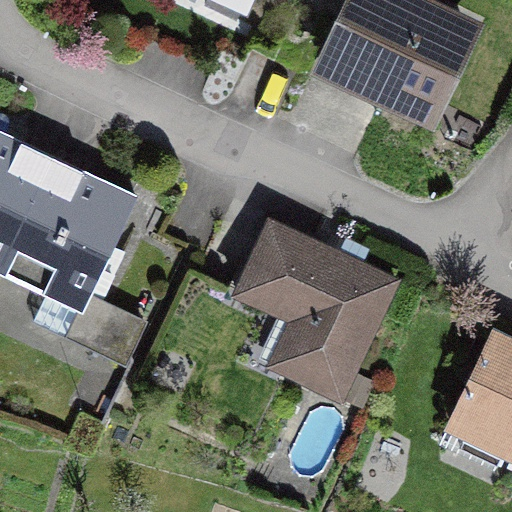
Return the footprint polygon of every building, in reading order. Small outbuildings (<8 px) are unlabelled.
[(206,0),(205,3),(236,18),(244,0),(206,0)] [(437,89),(464,30),(398,0),(358,0),(330,61),(390,89),(398,71),(437,89)] [(0,263),(52,156),(0,131),(0,263)] [(52,156),(0,263),(0,269),(81,308),(135,196),(52,156)] [(395,279),(270,220),(237,288),(189,266),(135,379),(211,414),(255,435),(280,381),(237,360),(264,304),(304,323),(282,368),(340,395),(395,279)] [(511,340),(493,331),(450,421),(511,450),(511,340)]
